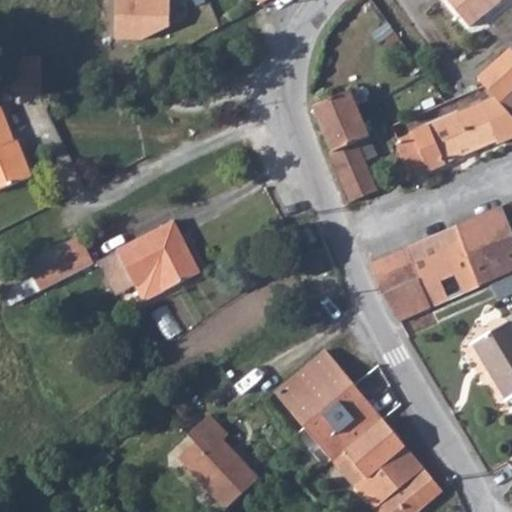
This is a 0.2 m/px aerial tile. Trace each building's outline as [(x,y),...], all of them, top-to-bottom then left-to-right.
[(167,0),(113,0),(114,41),(166,45),(167,0)] [(451,0),(472,24),(500,0),(451,0)] [(511,49),(479,78),(496,98),(511,116),(511,49)] [(39,52),(0,57),(0,87),(0,90),(45,83),(39,52)] [(313,107),(332,153),(330,153),(352,203),(378,191),(364,158),(357,142),(369,136),(350,91),(313,107)] [(500,144),(511,138),(511,116),(496,98),(396,141),(411,177),(498,140),(500,144)] [(0,190),(32,179),(22,152),(20,152),(4,108),(0,108),(0,107),(0,190)] [(511,201),(503,206),(511,227),(511,201)] [(511,227),(503,206),(451,228),(473,288),(511,270),(511,227)] [(119,251),(145,303),(201,273),(175,222),(119,251)] [(407,247),(431,306),(473,288),(451,228),(407,247)] [(26,263),(40,291),(94,263),(79,236),(26,263)] [(363,266),(378,301),(392,323),(431,306),(407,247),(363,266)] [(474,344),(507,402),(511,398),(511,324),(511,322),(474,344)] [(274,392),(302,426),(353,382),(325,349),(274,392)] [(302,426),(333,462),(346,451),(383,418),(353,382),(302,426)] [(176,459),(224,510),(256,480),(220,441),(225,436),(206,414),(183,435),(192,444),(176,459)] [(346,451),(369,478),(406,446),(383,418),(346,451)] [(356,489),(375,511),(418,511),(443,491),(406,446),(369,478),(356,489)] [(333,462),(356,489),(369,478),(346,451),(333,462)]
